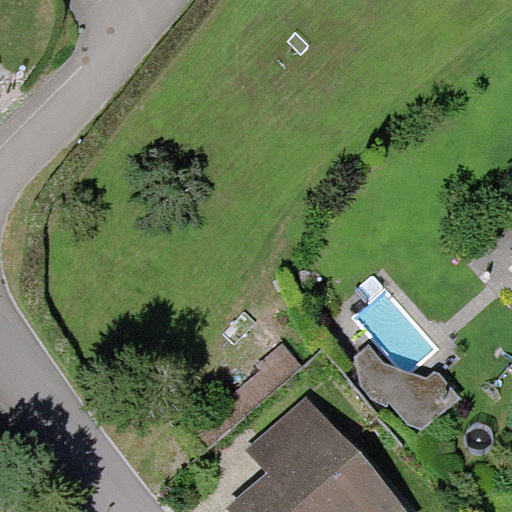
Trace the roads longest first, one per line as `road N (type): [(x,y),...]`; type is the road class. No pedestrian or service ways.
road 1 (residential): [(172,0),(141,42),(0,179)]
road 2 (residential): [(126,511),(0,357)]
